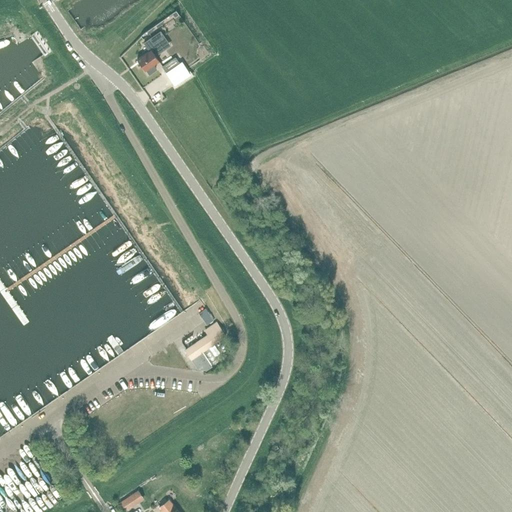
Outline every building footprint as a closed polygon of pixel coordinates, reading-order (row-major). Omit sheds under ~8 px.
[(161,20),(164,29),(174,26),(172,17),(161,20)] [(177,43),(184,39),(178,27),(171,30),(177,43)] [(150,51),(138,60),(145,71),(146,70),(149,74),(156,69),(153,65),(159,61),(156,56),(160,53),(157,47),(167,41),(161,31),(144,43),(150,51)] [(175,57),(161,67),(166,74),(180,64),(175,57)] [(199,312),(204,320),(207,324),(213,320),(210,316),(205,308),(199,312)] [(219,360),(209,346),(225,335),(216,321),(205,329),(208,334),(207,334),(185,350),(198,368),(203,365),(206,370),(212,366),(212,365),(219,360)] [(101,424),(101,416),(92,416),(92,424),(101,424)] [(95,432),(101,439),(108,433),(102,426),(95,432)] [(126,444),(134,439),(129,432),(122,436),(126,444)] [(108,448),(115,442),(109,435),(102,441),(108,448)] [(125,511),(137,503),(131,495),(119,503),(125,511)] [(177,511),(169,500),(168,500),(159,507),(161,510),(163,509),(165,511),(177,511)]
